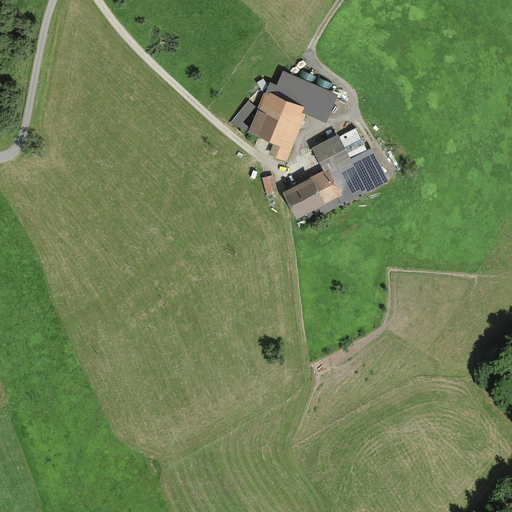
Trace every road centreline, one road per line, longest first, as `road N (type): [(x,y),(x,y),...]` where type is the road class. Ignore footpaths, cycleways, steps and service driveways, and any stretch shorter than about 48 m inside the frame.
road 1 (track): [(327,511),(287,452),(308,376),(277,171)]
road 2 (residential): [(97,0),(206,114),(277,171)]
road 3 (track): [(342,0),(297,71),(311,121),(297,159),(277,171)]
road 4 (residential): [(0,156),(21,140),(53,0)]
